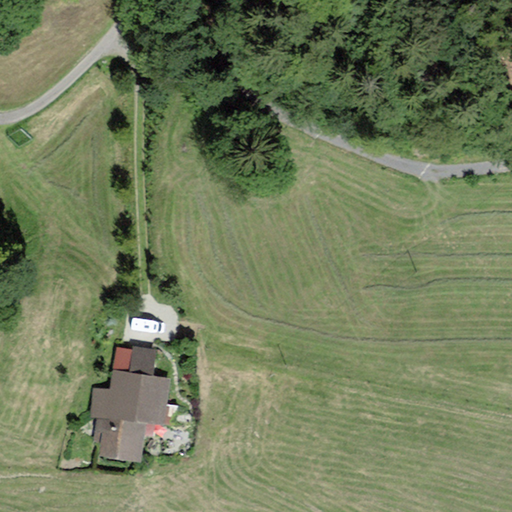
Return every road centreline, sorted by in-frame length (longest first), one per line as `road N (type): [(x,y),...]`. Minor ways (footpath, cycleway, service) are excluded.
road 1 (track): [(230,0),(226,41),(241,86),(277,113),(405,162),(511,164)]
road 2 (track): [(147,306),(135,68),(111,34),(136,0)]
road 3 (unclassified): [(111,34),(40,102),(0,119)]
